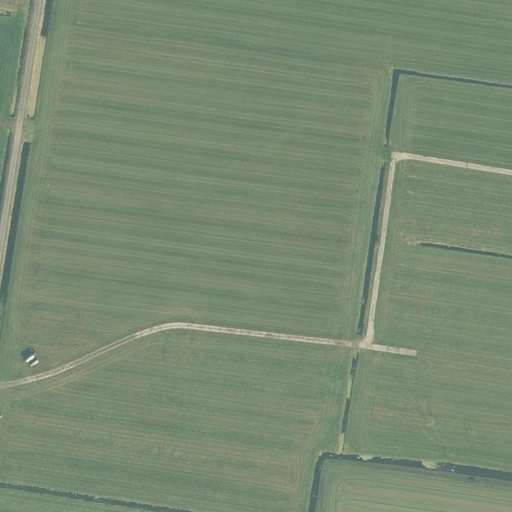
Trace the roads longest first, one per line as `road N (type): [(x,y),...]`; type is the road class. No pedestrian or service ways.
road 1 (track): [(0,385),(179,325),(415,352)]
road 2 (track): [(368,346),(393,154),(511,172)]
road 3 (residential): [(0,248),(38,0)]
